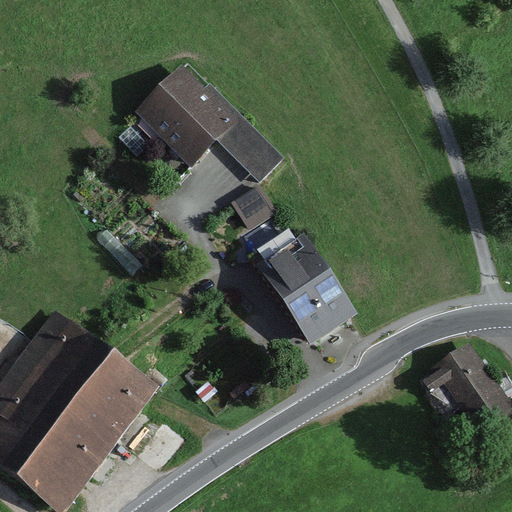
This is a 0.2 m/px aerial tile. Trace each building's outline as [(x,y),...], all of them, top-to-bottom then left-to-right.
[(174,84),(137,124),(189,172),(226,132),(174,84)] [(253,231),(280,212),(261,185),(234,203),(253,231)] [(298,243),(258,268),(306,347),(347,321),(298,243)] [(65,511),(157,389),(58,315),(0,393),(0,471),(54,511),(65,511)] [(464,355),(420,383),(430,398),(443,394),(472,439),(505,419),(464,355)]
